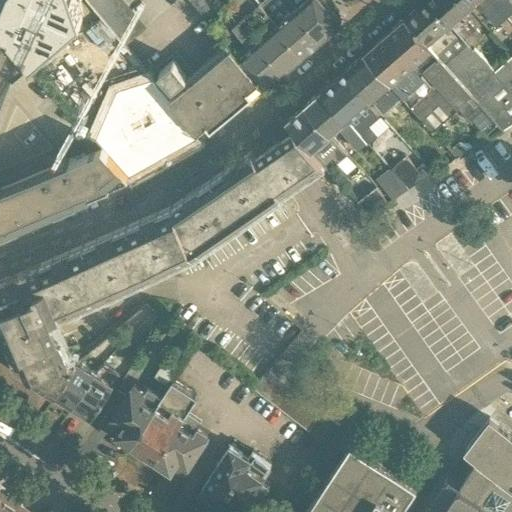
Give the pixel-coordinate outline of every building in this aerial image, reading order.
[(33,62),(82,20),(75,0),(0,0),(0,28),(11,33),(10,36),(29,57),(33,62)] [(103,16),(121,0),(101,0),(95,6),(103,16)] [(118,20),(125,13),(130,10),(121,0),(103,16),(111,25),(115,22),(118,20)] [(190,0),(231,47),(263,84),(266,87),(285,70),(224,0),(190,0)] [(224,0),(285,70),(304,53),(259,2),(257,0),(224,0)] [(262,0),(259,2),(304,53),(323,37),(296,6),(290,0),(262,0)] [(302,0),(296,6),(323,37),(342,20),(324,0),(302,0)] [(424,0),(406,17),(441,58),(447,64),(472,43),(433,0),(424,0)] [(465,14),(471,8),(463,0),(433,0),(472,43),(475,47),(485,37),(465,14)] [(507,18),(491,0),(463,0),(471,8),(477,3),(498,27),(507,18)] [(491,0),(507,18),(511,13),(511,4),(508,0),(491,0)] [(119,35),(138,19),(130,10),(125,13),(118,20),(115,22),(111,25),(119,35)] [(433,130),(459,107),(472,123),(474,121),(481,129),(493,118),(447,64),(441,58),(406,17),(366,52),(413,107),(433,130)] [(127,45),(146,29),(138,19),(119,35),(127,45)] [(130,176),(103,145),(85,153),(0,188),(0,104),(16,67),(17,68),(29,57),(25,54),(10,36),(11,33),(0,28),(0,236),(78,203),(76,199),(130,176)] [(504,129),(511,124),(511,58),(497,72),(475,47),(472,43),(447,64),(493,118),(504,129)] [(263,84),(231,47),(210,65),(242,103),(263,84)] [(366,52),(347,69),(373,99),(386,114),(396,105),(404,114),(413,107),(366,52)] [(173,88),(188,76),(174,60),(160,72),(173,88)] [(242,103),(210,65),(191,81),(223,118),(242,103)] [(347,69),(342,73),(323,90),(368,141),(369,143),(378,135),(377,133),(387,124),(368,103),(373,99),(347,69)] [(130,176),(202,136),(170,98),(154,78),(117,91),(97,137),(103,145),(130,176)] [(223,118),(191,81),(170,98),(202,136),(223,118)] [(368,141),(323,90),(306,105),(332,135),(340,128),(358,149),(368,141)] [(343,147),(332,135),(306,105),(287,121),(294,130),(321,161),(330,153),(338,163),(349,154),(343,147)] [(289,134),(258,154),(255,149),(172,206),(0,281),(0,323),(15,357),(20,354),(30,377),(56,394),(76,364),(61,331),(53,313),(194,251),(203,246),(283,191),(323,164),(321,161),(294,130),(289,134)] [(468,147),(466,149),(459,141),(451,148),(459,157),(471,150),(468,147)] [(408,188),(432,173),(422,162),(417,167),(406,155),(391,168),(408,188)] [(408,188),(391,168),(376,180),(392,198),(408,188)] [(376,187),(357,202),(369,215),(388,202),(376,187)] [(130,336),(144,347),(160,323),(150,315),(130,336)] [(73,409),(96,374),(83,366),(77,362),(76,364),(56,394),(59,391),(61,401),(73,409)] [(119,375),(103,364),(96,374),(73,409),(85,416),(89,415),(93,418),(114,386),(113,385),(119,375)] [(265,397),(279,379),(268,371),(255,388),(265,397)] [(276,405),(290,387),(279,379),(265,397),(276,405)] [(174,380),(169,389),(164,396),(161,395),(158,400),(160,401),(132,444),(135,445),(135,449),(141,452),(145,452),(156,459),(157,459),(192,404),(198,395),(174,380)] [(127,443),(130,442),(132,444),(160,401),(158,400),(161,395),(149,387),(146,392),(135,385),(107,427),(120,436),(121,439),(127,443)] [(287,414),(301,396),(290,387),(276,405),(287,414)] [(297,422),(311,404),(301,396),(287,414),(297,422)] [(202,420),(189,412),(193,405),(192,404),(157,459),(156,459),(159,461),(159,464),(165,468),(169,467),(182,476),(209,433),(198,426),(202,420)] [(308,430),(322,412),(311,404),(297,422),(308,430)] [(320,439),(335,420),(323,411),(322,412),(308,430),(320,439)] [(399,511),(418,483),(398,470),(353,440),(305,511),(511,511),(511,434),(490,418),(466,448),(478,457),(460,485),(447,477),(424,511),(399,511)] [(346,430),(335,420),(320,439),(332,448),(334,445),(346,430)] [(248,511),(253,511),(270,486),(261,480),(272,463),(253,451),(250,456),(231,444),(202,489),(238,511),(240,511),(243,508),(248,511)] [(3,493),(0,497),(0,511),(30,511),(31,511),(3,493)]
